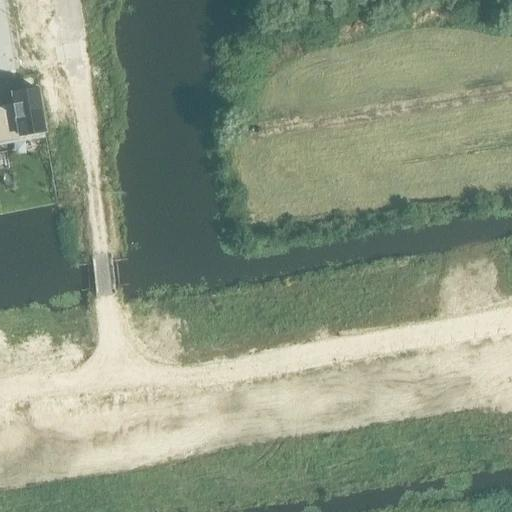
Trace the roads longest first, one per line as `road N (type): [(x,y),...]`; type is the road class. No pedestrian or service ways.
road 1 (residential): [(511,317),(116,378)]
road 2 (residential): [(70,45),(116,378)]
